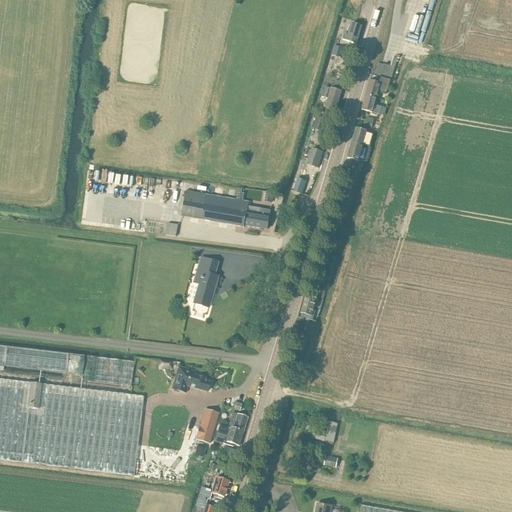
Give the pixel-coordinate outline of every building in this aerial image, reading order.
[(356,44),(362,27),(351,23),(348,35),(344,34),(342,39),(356,44)] [(333,50),(331,54),(333,55),(336,56),(342,58),(345,49),(340,47),(336,46),(334,45),(333,50)] [(391,79),(397,59),(393,58),(391,67),(384,65),(383,67),(379,66),(376,75),(381,76),(391,79)] [(365,95),(376,98),(378,90),(386,93),(390,80),(380,77),(379,83),(370,80),(365,95)] [(335,111),(341,92),(331,89),(327,103),(325,102),(323,106),(325,107),(335,111)] [(374,105),(376,98),(365,95),(361,109),(376,114),(380,114),(382,107),(374,105)] [(322,132),(325,119),(316,117),(313,129),(322,132)] [(363,127),(371,129),(374,119),(366,117),(363,127)] [(351,142),(351,143),(362,146),(366,133),(367,131),(364,131),(356,128),(351,142)] [(351,143),(347,158),(350,159),(358,161),(362,162),(366,163),(370,149),(362,146),(351,143)] [(317,168),(322,153),(311,149),(306,165),(317,168)] [(298,179),(294,191),(303,194),(306,182),(298,179)] [(256,215),(246,213),(248,202),(186,191),(182,216),(201,220),(243,227),(243,226),(266,230),(269,217),(270,211),(258,208),(256,215)] [(336,212),(342,214),(345,205),(338,204),(336,212)] [(176,237),(178,226),(169,224),(167,236),(176,237)] [(209,308),(211,302),(218,276),(214,275),(218,263),(201,257),(193,283),(199,284),(193,303),(209,308)] [(315,307),(317,306),(318,303),(317,301),(316,300),(316,299),(305,296),(300,313),(305,314),(303,318),(312,320),(314,312),(312,311),(314,306),(315,307)] [(299,336),(296,348),(305,350),(308,338),(299,336)] [(0,346),(0,365),(81,376),(82,376),(81,381),(130,387),(134,362),(0,346)] [(158,369),(171,370),(172,361),(158,360),(158,369)] [(178,367),(171,389),(185,393),(187,387),(206,393),(207,392),(209,383),(204,381),(205,379),(200,378),(201,374),(178,367)] [(0,460),(20,463),(133,476),(143,397),(0,379),(0,460)] [(240,412),(241,405),(234,403),(233,403),(231,409),(240,412)] [(208,445),(217,413),(204,409),(198,428),(202,429),(198,443),(208,445)] [(228,428),(243,432),(247,418),(233,414),(228,428)] [(334,444),(338,424),(330,422),(328,429),(316,426),(313,437),(312,439),(324,442),(324,441),(334,444)] [(243,432),(228,428),(219,425),(216,434),(224,437),(222,444),(230,446),(230,443),(238,446),(243,432)] [(203,459),(205,449),(196,447),(194,456),(203,459)] [(325,457),(323,466),(336,469),(338,459),(325,457)] [(210,464),(208,470),(214,472),(216,466),(210,464)] [(213,486),(211,491),(211,494),(223,497),(228,482),(215,478),(213,486)] [(211,494),(211,491),(202,489),(201,488),(195,506),(204,508),(204,509),(197,507),(195,511),(212,511),(213,509),(205,506),(207,499),(209,500),(211,494)] [(254,501),(253,504),(258,506),(263,508),(267,497),(264,496),(261,495),(262,494),(256,493),(254,501)]
